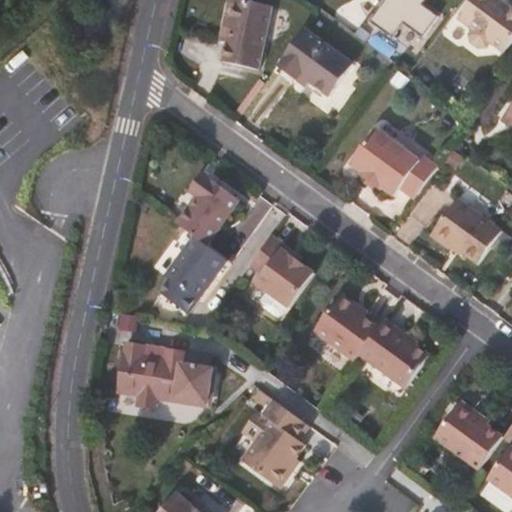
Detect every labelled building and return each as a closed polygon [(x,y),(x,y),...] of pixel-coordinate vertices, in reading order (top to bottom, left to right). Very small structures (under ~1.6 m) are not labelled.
[(260,71),(273,6),(239,0),(230,0),(225,26),(232,28),(229,43),(225,64),(260,71)] [(511,39),(511,6),(506,2),(503,0),(471,0),(458,17),(474,28),(469,34),(472,42),(478,47),(486,45),(490,41),(504,50),(511,39)] [(229,43),(232,28),(225,26),(222,41),(229,43)] [(376,50),(388,33),(381,28),(369,45),(376,50)] [(354,65),(304,29),(277,67),(298,82),(301,77),(311,84),(330,98),(354,65)] [(388,33),(376,50),(397,65),(408,48),(388,33)] [(298,82),(277,67),(273,73),(293,87),(298,82)] [(311,84),(301,77),(298,82),(307,88),(311,84)] [(439,166),(426,157),(429,152),(385,120),(353,164),(365,172),(362,175),(381,188),(383,186),(397,196),(402,188),(415,197),(439,166)] [(197,197),(210,180),(205,176),(192,194),(197,197)] [(210,249),(243,204),(210,180),(197,197),(200,199),(180,227),(195,239),(210,249)] [(459,199),(431,235),(451,250),(455,246),(483,266),(507,234),(459,199)] [(292,310),(316,276),(300,265),(285,255),(289,249),(274,238),(252,268),(266,279),(260,287),(271,295),(265,304),(265,309),(279,319),(284,318),(291,309),(292,310)] [(198,305),(229,263),(210,249),(195,239),(164,281),(170,284),(161,296),(189,317),(198,305)] [(304,260),(289,249),(285,255),(300,265),(304,260)] [(124,316),(128,297),(114,294),(110,313),(124,316)] [(362,355),(380,330),(366,319),(355,312),(358,307),(348,300),(339,302),(317,334),(357,362),(362,355)] [(369,315),(358,307),(355,312),(366,319),(369,315)] [(431,357),(419,348),(398,335),(401,330),(387,320),(380,330),(362,355),(409,389),(431,357)] [(421,345),(401,330),(398,335),(419,348),(421,345)] [(209,404),(215,368),(184,362),(186,353),(170,350),(168,360),(144,355),(146,346),(128,343),(121,392),(140,396),(138,407),(157,410),(159,399),(174,402),(175,399),(209,404)] [(168,360),(170,350),(146,346),(144,355),(168,360)] [(215,368),(216,358),(186,353),(184,362),(215,368)] [(506,436),(488,424),(491,421),(466,402),(464,406),(461,404),(437,437),(481,470),(506,436)] [(303,461),(311,448),(304,443),(314,429),(278,403),(268,418),(277,424),(249,464),(286,492),(299,475),(294,472),(303,461)] [(511,496),(511,450),(490,480),(511,496)] [(299,475),(307,464),(303,461),(294,472),(299,475)] [(511,511),(511,497),(491,483),(483,494),(510,511),(511,511)] [(199,511),(195,508),(183,498),(170,511),(199,511)]
